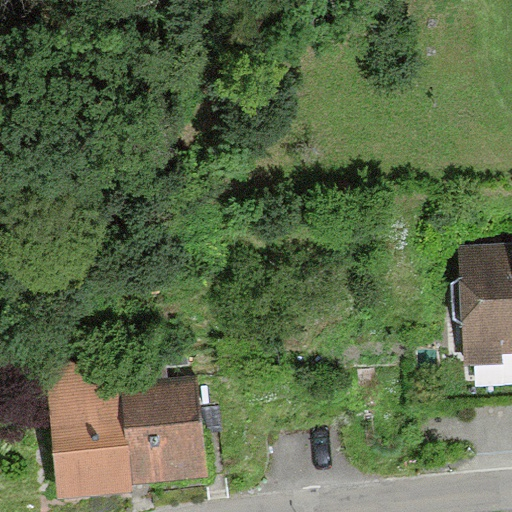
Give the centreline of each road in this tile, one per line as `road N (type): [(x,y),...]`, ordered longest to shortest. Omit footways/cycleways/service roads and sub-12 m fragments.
road 1 (track): [(370,0),(299,32),(0,292)]
road 2 (tertiary): [(368,511),(511,496)]
